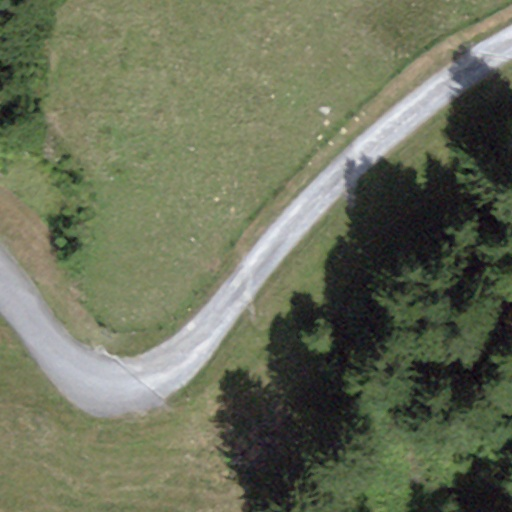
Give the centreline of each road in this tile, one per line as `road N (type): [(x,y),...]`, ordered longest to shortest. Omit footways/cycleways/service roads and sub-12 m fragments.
road 1 (track): [(84,382),(120,387),(175,363),(320,198),(511,44)]
road 2 (track): [(0,279),(84,382)]
